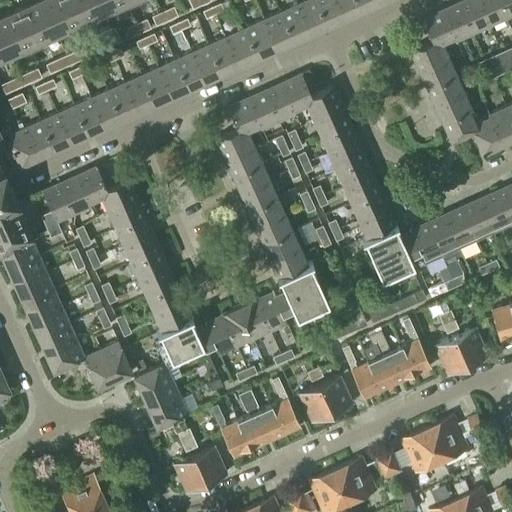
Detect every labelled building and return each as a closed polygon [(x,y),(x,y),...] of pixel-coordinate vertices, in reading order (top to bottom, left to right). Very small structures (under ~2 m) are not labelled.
[(39,40),(88,18),(79,0),(35,0),(23,5),(39,40)] [(79,0),(88,18),(128,0),(79,0)] [(309,34),(326,26),(314,0),(307,0),(296,5),(309,34)] [(343,19),(334,0),(314,0),(326,26),(343,19)] [(334,0),(343,19),(360,11),(354,0),(334,0)] [(354,0),(360,11),(377,3),(375,0),(354,0)] [(479,0),(463,0),(459,2),(473,31),(490,23),(479,0)] [(479,0),(490,23),(508,15),(501,0),(479,0)] [(511,0),(501,0),(508,15),(511,13),(511,0)] [(223,8),(219,1),(211,5),(214,13),(223,8)] [(455,39),(473,31),(459,2),(442,10),(453,35),(455,39)] [(0,15),(0,57),(39,40),(23,5),(0,15)] [(177,14),(173,5),(151,15),(155,24),(177,14)] [(214,13),(211,5),(202,9),(205,17),(214,13)] [(292,41),(309,34),(296,5),(279,13),(292,41)] [(423,18),(433,39),(439,42),(453,35),(442,10),(423,18)] [(275,49),(292,41),(279,13),(262,20),(275,49)] [(150,26),(146,17),(124,27),(128,37),(150,26)] [(189,24),(186,17),(177,21),(181,28),(189,24)] [(258,57),(275,49),(262,20),(245,28),(258,57)] [(172,32),(181,28),(177,21),(168,25),(172,32)] [(120,40),(114,26),(96,34),(102,48),(120,40)] [(176,42),(185,38),(181,28),(172,32),(176,42)] [(241,64),(258,57),(245,28),(228,35),(241,64)] [(144,36),(148,43),(157,39),(153,32),(144,36)] [(224,72),(241,64),(228,35),(212,43),(224,72)] [(144,36),(135,40),(139,47),(148,43),(144,36)] [(411,49),(427,86),(455,73),(448,56),(445,57),(439,42),(433,39),(411,49)] [(208,79),(224,72),(212,43),(195,51),(208,79)] [(86,55),(82,46),(46,63),(50,72),(86,55)] [(114,58),(123,54),(120,46),(111,51),(114,58)] [(506,49),(499,52),(502,61),(510,58),(506,49)] [(111,51),(102,55),(105,62),(114,58),(111,51)] [(191,87),(208,79),(195,51),(178,58),(191,87)] [(499,52),(491,55),(495,64),(502,61),(499,52)] [(491,55),(484,58),(488,67),(495,64),(491,55)] [(174,95),(191,87),(178,58),(161,66),(174,95)] [(484,58),(477,61),(481,70),(488,67),(484,58)] [(511,63),(510,58),(502,61),(506,70),(511,67),(511,63)] [(77,66),(81,74),(91,69),(87,61),(77,66)] [(502,61),(495,64),(499,73),(506,70),(502,61)] [(495,64),(488,67),(492,76),(499,73),(495,64)] [(41,76),(37,66),(1,83),(5,93),(41,76)] [(77,66),(68,70),(72,78),(81,74),(77,66)] [(157,102),(174,95),(161,66),(144,73),(157,102)] [(488,67),(481,70),(485,79),(492,76),(488,67)] [(296,108),(309,102),(312,94),(302,72),(283,81),(296,108)] [(140,110),(157,102),(144,73),(127,81),(140,110)] [(463,91),(455,73),(427,86),(435,103),(463,91)] [(46,88),(55,84),(52,77),(43,81),(46,88)] [(46,88),(43,81),(35,85),(37,92),(46,88)] [(123,117),(140,110),(127,81),(110,89),(123,117)] [(283,81),(265,89),(278,118),(295,110),(294,109),(296,108),(283,81)] [(334,84),(312,94),(309,102),(316,116),(313,117),(320,132),(350,119),(334,84)] [(106,125),(123,117),(110,89),(93,96),(106,125)] [(261,126),(278,118),(265,89),(247,97),(259,124),(260,124),(261,126)] [(26,101),(21,91),(7,98),(12,107),(26,101)] [(435,103),(443,121),(469,110),(469,109),(471,108),(463,91),(435,103)] [(89,133),(106,125),(93,96),(76,104),(89,133)] [(228,106),(238,127),(245,131),(259,124),(247,97),(228,106)] [(72,140),(89,133),(76,104),(59,111),(72,140)] [(490,116),(502,143),(511,138),(511,118),(506,106),(488,114),(490,116)] [(475,122),(469,110),(443,121),(451,140),(474,130),(475,122)] [(55,148),(72,140),(59,111),(42,119),(55,148)] [(483,151),(502,143),(490,116),(475,122),(474,130),(483,151)] [(38,155),(55,148),(42,119),(26,127),(38,155)] [(358,136),(350,119),(320,132),(328,150),(358,136)] [(0,139),(12,166),(21,163),(8,135),(5,127),(0,129),(1,129),(0,129),(0,139)] [(21,163),(38,155),(26,127),(8,135),(21,163)] [(252,146),(245,131),(238,127),(216,137),(231,172),(261,159),(254,144),(252,146)] [(290,140),(298,136),(294,127),(286,131),(290,140)] [(278,146),(285,142),(281,134),(274,137),(278,146)] [(298,136),(290,140),(294,149),(302,145),(298,136)] [(328,150),(336,167),(365,153),(358,136),(328,150)] [(289,151),(285,142),(278,146),(282,154),(289,151)] [(300,162),(308,159),(304,150),(296,153),(300,162)] [(373,171),(365,153),(336,167),(343,184),(373,171)] [(287,168),(294,165),(291,156),(283,159),(287,168)] [(269,176),(261,159),(231,172),(239,189),(269,176)] [(312,168),(308,159),(300,162),(304,171),(312,168)] [(5,172),(0,161),(0,206),(16,198),(10,184),(5,172)] [(298,174),(294,165),(287,168),(291,177),(298,174)] [(90,201),(104,195),(106,187),(96,166),(78,174),(90,201)] [(343,184),(351,201),(381,188),(373,171),(343,184)] [(61,181),(74,211),(90,204),(89,201),(90,201),(78,174),(61,181)] [(276,193),(269,176),(239,189),(247,207),(276,193)] [(128,177),(106,187),(104,195),(110,209),(108,210),(115,225),(144,212),(128,177)] [(56,219),(74,211),(61,181),(43,189),(51,208),(40,214),(50,236),(61,230),(56,219)] [(511,182),(495,190),(510,224),(511,223),(511,182)] [(315,196),(322,192),(319,183),(311,187),(315,196)] [(389,205),(381,188),(351,201),(359,218),(389,205)] [(302,202),(310,198),(306,189),(298,193),(302,202)] [(495,190),(478,198),(493,232),(510,224),(495,190)] [(322,192),(315,196),(319,205),(326,201),(322,192)] [(284,210),(276,193),(247,207),(254,224),(284,210)] [(0,222),(22,213),(16,198),(0,206),(0,222)] [(314,207),(310,198),(302,202),(306,210),(314,207)] [(478,198),(461,206),(476,239),(493,232),(478,198)] [(359,218),(367,236),(397,223),(389,205),(359,218)] [(461,206),(444,213),(459,247),(476,239),(461,206)] [(292,227),(284,210),(254,224),(262,241),(292,227)] [(151,229),(144,212),(115,225),(122,242),(151,229)] [(0,222),(0,251),(33,237),(22,213),(0,222)] [(444,213),(427,221),(442,254),(459,247),(444,213)] [(331,230),(338,227),(334,218),(327,221),(331,230)] [(410,229),(411,232),(425,262),(442,254),(427,221),(410,229)] [(397,223),(367,236),(362,239),(362,240),(364,239),(382,278),(414,264),(402,236),(397,224),(399,223),(398,222),(397,223)] [(79,236),(86,232),(82,223),(75,227),(79,236)] [(318,236),(326,233),(321,224),(314,227),(318,236)] [(299,245),(292,227),(262,241),(270,258),(299,245)] [(338,227),(331,230),(335,239),(342,236),(338,227)] [(122,242),(130,259),(159,246),(151,229),(122,242)] [(90,241),(86,232),(79,236),(83,245),(90,241)] [(326,233),(318,236),(323,246),(330,242),(326,233)] [(0,251),(8,268),(38,255),(31,239),(33,237),(0,251)] [(270,258),(278,276),(308,262),(299,245),(270,258)] [(72,259),(79,255),(75,246),(67,250),(72,259)] [(96,255),(92,246),(84,249),(88,258),(96,255)] [(167,263),(159,246),(130,259),(138,276),(167,263)] [(8,268),(15,285),(46,272),(38,255),(8,268)] [(84,265),(79,255),(72,259),(76,268),(84,265)] [(100,264),(96,255),(88,258),(92,267),(100,264)] [(446,262),(453,276),(461,273),(462,272),(456,258),(446,262)] [(498,265),(495,258),(486,262),(489,269),(498,265)] [(312,260),(308,262),(278,276),(277,276),(277,277),(278,277),(284,289),(297,316),(329,301),(311,262),(313,261),(312,260)] [(436,266),(443,281),(444,280),(453,276),(446,262),(436,266)] [(489,269),(486,262),(477,266),(481,273),(489,269)] [(138,276),(145,293),(174,280),(167,263),(138,276)] [(355,284),(364,280),(360,271),(351,274),(355,284)] [(15,285),(23,302),(54,289),(46,272),(15,285)] [(464,280),(461,273),(453,276),(456,284),(464,280)] [(456,284),(453,276),(444,280),(447,288),(456,284)] [(340,290),(349,286),(345,277),(336,281),(340,290)] [(87,292),(95,289),(91,280),(83,283),(87,292)] [(104,293),(112,289),(108,280),(100,284),(104,293)] [(182,297),(174,280),(145,293),(153,311),(182,297)] [(368,289),(364,280),(355,284),(359,293),(368,289)] [(353,295),(349,286),(340,290),(344,299),(353,295)] [(420,288),(411,292),(415,301),(424,297),(420,288)] [(23,302),(30,319),(62,305),(54,289),(23,302)] [(100,298),(95,289),(87,292),(92,302),(100,298)] [(116,298),(112,289),(104,293),(108,301),(116,298)] [(255,297),(269,327),(286,319),(273,289),(255,297)] [(372,298),(368,289),(359,293),(364,302),(372,298)] [(406,305),(415,301),(411,292),(402,296),(406,305)] [(348,309),(357,305),(353,295),(344,299),(348,309)] [(406,305),(402,296),(394,300),(398,308),(406,305)] [(153,311),(161,329),(190,315),(182,297),(153,311)] [(252,334),(269,327),(255,297),(238,305),(252,334)] [(376,307),(372,298),(364,302),(368,311),(376,307)] [(389,312),(398,308),(394,300),(385,304),(389,312)] [(500,337),(511,334),(511,301),(492,307),(500,337)] [(385,304),(376,307),(380,316),(389,312),(385,304)] [(30,319),(38,337),(70,323),(62,305),(30,319)] [(99,317),(106,314),(102,305),(95,308),(99,317)] [(235,342),(252,334),(238,305),(222,312),(235,342)] [(361,314),(357,305),(348,309),(352,318),(361,314)] [(371,320),(380,316),(376,307),(368,311),(371,320)] [(441,323),(453,318),(449,309),(437,314),(441,323)] [(118,325),(126,322),(122,312),(114,316),(118,325)] [(217,350),(235,342),(222,312),(204,320),(217,350)] [(106,314),(99,317),(104,327),(110,323),(106,314)] [(158,331),(171,358),(203,343),(190,316),(192,315),(191,314),(190,315),(161,329),(156,331),(157,332),(158,331)] [(352,318),(356,327),(365,323),(361,314),(352,318)] [(412,339),(401,344),(414,373),(431,366),(409,316),(402,319),(410,336),(411,336),(412,339)] [(347,331),(356,327),(352,318),(343,322),(347,331)] [(453,318),(441,323),(445,332),(457,327),(453,318)] [(130,331),(126,322),(118,325),(122,334),(130,331)] [(347,331),(343,322),(334,325),(338,335),(347,331)] [(38,337),(46,353),(77,339),(70,323),(38,337)] [(475,324),(455,334),(468,362),(488,352),(475,324)] [(329,339),(338,335),(334,325),(325,329),(329,339)] [(329,339),(325,329),(316,333),(320,342),(329,339)] [(398,381),(414,373),(401,344),(389,350),(380,329),(375,331),(398,381)] [(377,355),(368,359),(381,388),(398,381),(375,331),(368,335),(377,355)] [(311,346),(320,342),(316,333),(307,337),(311,346)] [(435,343),(447,372),(468,362),(455,334),(435,343)] [(86,357),(77,339),(46,353),(53,370),(83,356),(84,358),(86,357)] [(119,342),(86,357),(84,358),(97,386),(132,371),(119,342)] [(364,396),(381,388),(368,359),(357,364),(355,360),(356,360),(348,343),(342,346),(364,396)] [(293,354),(289,347),(281,351),(284,358),(293,354)] [(206,349),(199,352),(204,362),(210,359),(206,349)] [(275,362),(284,358),(281,351),(272,355),(275,362)] [(146,366),(142,357),(134,360),(138,369),(146,366)] [(210,359),(204,362),(208,373),(215,370),(210,359)] [(164,361),(137,373),(133,374),(141,392),(172,378),(164,361)] [(256,371),(252,363),(243,367),(247,375),(256,371)] [(312,368),(316,377),(322,374),(318,365),(312,368)] [(247,375),(243,367),(234,372),(238,379),(247,375)] [(306,370),(310,379),(316,377),(312,368),(308,370),(306,370)] [(0,393),(9,390),(1,372),(0,372),(0,393)] [(332,411),(352,401),(339,373),(319,382),(332,411)] [(281,399),(271,403),(284,432),(301,424),(278,374),(271,378),(281,399)] [(221,384),(218,377),(207,382),(211,388),(221,384)] [(180,395),(172,378),(141,392),(149,409),(180,395)] [(311,420),(332,411),(319,382),(298,391),(311,420)] [(267,439),(284,432),(271,403),(259,409),(249,388),(245,390),(267,439)] [(246,415),(238,418),(251,447),(267,439),(245,390),(236,393),(246,415)] [(187,412),(180,395),(149,409),(156,426),(187,412)] [(233,455),(251,447),(238,418),(226,423),(217,403),(212,405),(221,426),(220,426),(233,455)] [(479,412),(477,412),(469,416),(475,432),(486,427),(479,412)] [(470,446),(458,421),(455,413),(428,425),(443,458),(470,446)] [(416,470),(443,458),(428,425),(401,437),(416,470)] [(196,445),(188,426),(176,431),(185,450),(196,445)] [(227,471),(222,460),(214,442),(193,451),(206,480),(227,471)] [(402,468),(394,449),(393,448),(376,455),(385,476),(402,468)] [(481,453),(484,460),(496,455),(493,448),(481,453)] [(202,482),(206,480),(193,451),(172,461),(185,490),(202,482)] [(376,488),(364,461),(361,455),(335,467),(350,500),(376,488)] [(484,460),(487,468),(499,463),(496,455),(484,460)] [(109,471),(117,467),(113,457),(105,461),(109,471)] [(324,511),(350,500),(335,467),(309,478),(324,511)] [(111,511),(94,473),(95,473),(94,472),(93,472),(93,471),(91,472),(92,473),(61,487),(60,486),(59,486),(59,487),(58,488),(59,489),(60,489),(70,511),(111,511)] [(511,497),(505,483),(496,488),(503,504),(511,499),(511,497)] [(401,487),(405,498),(412,495),(408,484),(401,487)] [(494,511),(482,485),(456,497),(463,511),(494,511)] [(304,511),(312,509),(302,488),(286,496),(292,511),(304,511)] [(36,492),(40,502),(48,499),(44,489),(36,492)] [(250,511),(279,511),(281,511),(274,495),(248,506),(250,511)] [(405,498),(409,510),(416,507),(412,495),(405,498)] [(432,511),(463,511),(456,497),(431,508),(432,511)] [(397,501),(400,511),(401,511),(409,510),(405,498),(397,501)]
